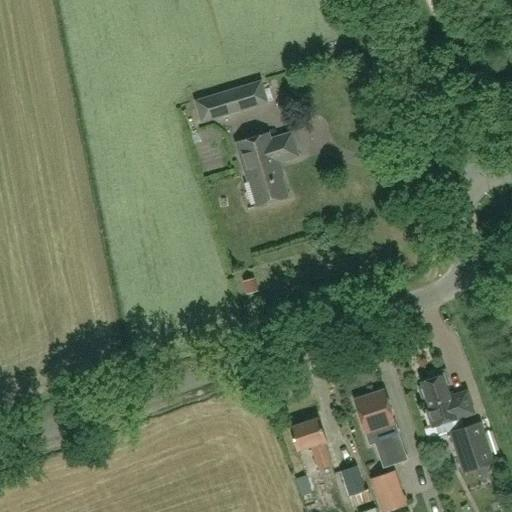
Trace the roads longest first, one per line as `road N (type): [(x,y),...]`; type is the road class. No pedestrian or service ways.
road 1 (unclassified): [(0,448),(433,297),(459,273),(468,174)]
road 2 (tertiary): [(468,174),(429,164),(404,138),(363,0)]
